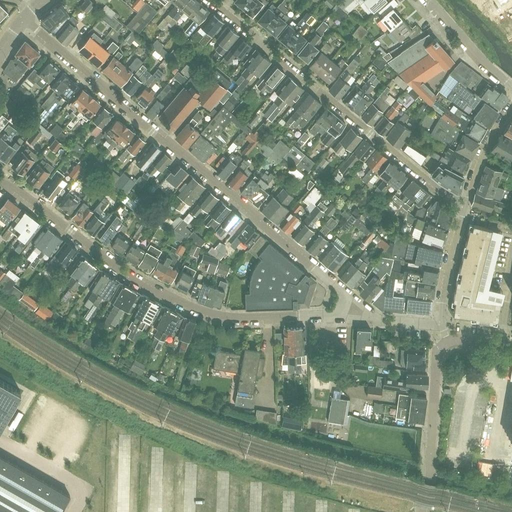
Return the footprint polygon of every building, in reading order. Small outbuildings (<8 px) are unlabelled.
[(85,0),(80,6),(87,12),(94,4),(89,0),(85,0)] [(134,0),(130,6),(138,12),(147,2),(144,0),(134,0)] [(164,4),(167,0),(151,0),(151,1),(160,8),(164,4)] [(189,16),(200,3),(196,0),(186,0),(172,18),(168,22),(167,23),(171,27),(183,12),(189,16)] [(186,0),(170,0),(170,1),(175,5),(168,14),(172,18),(186,0)] [(243,9),(250,0),(236,0),(235,2),(236,2),(235,3),(239,7),(240,6),(243,9)] [(264,0),(250,0),(243,9),(247,12),(246,13),(250,16),(251,15),(252,16),(258,8),(260,11),(267,3),(264,0)] [(331,0),(330,0),(325,0),(324,2),(331,8),(335,3),(331,0)] [(342,0),(337,5),(339,7),(343,10),(353,1),(354,0),(342,0)] [(343,10),(347,13),(361,0),(360,0),(354,0),(353,1),(343,10)] [(363,0),(373,11),(385,0),(363,0)] [(390,30),(402,18),(393,8),(398,3),(395,0),(391,0),(384,7),(379,11),(383,16),(380,18),(390,30)] [(51,31),(57,25),(69,15),(60,2),(40,17),(40,22),(51,31)] [(135,16),(126,26),(137,36),(146,25),(158,11),(147,2),(138,12),(135,16)] [(0,19),(8,11),(0,3),(0,19)] [(200,3),(189,16),(194,20),(184,32),(189,35),(198,24),(209,10),(200,3)] [(266,28),(284,7),(280,4),(276,8),(272,5),(258,21),(259,22),(258,23),(262,26),(263,25),(266,28)] [(105,12),(111,17),(113,15),(115,13),(105,5),(102,9),(105,12)] [(274,34),(275,35),(285,23),(280,19),(288,10),(284,7),(266,28),(270,31),(269,32),(273,36),(274,34)] [(347,13),(343,10),(339,7),(332,16),(341,23),(348,15),(347,13)] [(113,15),(111,17),(105,12),(101,17),(113,26),(118,20),(113,15)] [(224,22),(212,13),(201,26),(207,31),(199,41),(204,46),(224,22)] [(74,26),(78,21),(72,16),(56,35),(67,44),(79,30),(74,26)] [(311,16),(305,22),(286,45),(289,47),(288,48),(293,52),(294,51),(294,52),(304,40),(300,36),(314,19),(311,16)] [(411,38),(423,31),(417,25),(412,29),(402,18),(390,30),(399,41),(407,34),(411,38)] [(162,30),(167,23),(168,22),(164,19),(163,19),(157,26),(162,30)] [(286,45),(305,22),(301,19),(296,25),(291,21),(278,38),(277,40),(281,43),(282,42),(286,45)] [(321,36),(321,35),(329,25),(323,21),(315,31),(307,41),(308,42),(298,53),(300,55),(299,56),(305,60),(306,59),(308,61),(318,49),(313,46),(321,36)] [(359,41),(368,30),(360,24),(352,34),(359,41)] [(215,63),(222,55),(238,35),(228,26),(215,41),(219,45),(216,49),(216,50),(209,58),(215,63)] [(132,31),(125,40),(126,41),(130,44),(133,40),(137,36),(132,31)] [(88,57),(99,44),(103,40),(94,32),(79,49),(84,53),(84,54),(86,56),(87,56),(88,57)] [(444,68),(453,60),(434,39),(433,39),(428,34),(421,39),(421,38),(402,52),(388,62),(391,66),(425,100),(430,105),(436,96),(423,82),(444,67),(444,68)] [(252,46),(241,37),(231,50),(224,58),(231,64),(238,55),(242,59),(252,46)] [(162,47),(164,45),(157,39),(152,45),(159,51),(162,47)] [(98,65),(109,53),(112,55),(119,46),(113,41),(106,50),(99,44),(88,57),(90,58),(90,59),(92,61),(93,62),(98,65)] [(16,81),(40,53),(39,52),(39,51),(36,48),(34,48),(27,42),(24,42),(12,59),(4,71),(16,81)] [(319,74),(331,60),(325,55),(332,47),(326,42),(319,50),(321,52),(310,65),(319,74)] [(376,51),(382,56),(388,53),(381,46),(376,51)] [(162,47),(159,51),(166,58),(170,54),(162,47)] [(170,54),(166,58),(171,62),(179,53),(174,49),(172,52),(170,54)] [(240,84),(263,55),(256,49),(244,63),(248,66),(236,81),(240,84)] [(118,60),(123,54),(118,51),(114,56),(102,69),(107,73),(107,74),(109,76),(110,76),(112,77),(123,64),(118,60)] [(389,52),(388,53),(382,56),(386,61),(392,57),(389,52)] [(240,91),(249,80),(255,73),(259,76),(271,62),(263,55),(240,84),(236,88),(240,91)] [(381,69),(384,65),(387,62),(382,58),(379,55),(373,62),(379,67),(381,69)] [(136,71),(143,62),(137,57),(127,68),(123,64),(112,77),(113,78),(113,79),(115,81),(116,81),(121,85),(134,69),(136,71)] [(331,60),(319,74),(329,82),(340,68),(345,61),(342,58),(337,64),(331,60)] [(170,63),(165,59),(160,64),(165,68),(170,63)] [(350,85),(346,82),(351,76),(349,74),(358,63),(353,59),(344,70),(344,71),(329,89),(339,98),(350,85)] [(48,82),(59,69),(58,68),(57,67),(55,65),(54,65),(48,60),(39,71),(35,68),(28,76),(42,88),(48,81),(48,82)] [(461,61),(454,69),(459,74),(466,65),(461,61)] [(138,79),(147,68),(142,64),(123,87),(132,94),(142,82),(138,79)] [(192,68),(187,64),(181,71),(186,76),(192,68)] [(285,73),(275,65),(258,86),(263,91),(266,88),(270,91),(285,73)] [(466,65),(459,74),(464,77),(471,69),(466,65)] [(150,89),(157,80),(158,81),(164,74),(158,68),(152,75),(139,91),(141,92),(137,97),(140,100),(139,100),(140,101),(140,102),(143,104),(144,104),(145,105),(155,93),(150,89)] [(464,77),(459,74),(454,69),(450,74),(466,86),(470,81),(468,80),(464,77)] [(468,80),(475,72),(471,69),(464,77),(468,80)] [(158,116),(173,129),(199,99),(210,108),(226,89),(231,83),(216,70),(205,84),(193,74),(183,86),(184,86),(158,116)] [(177,71),(173,76),(182,84),(187,78),(183,75),(183,76),(177,71)] [(47,107),(71,79),(67,76),(67,74),(65,73),(63,73),(62,72),(50,85),(55,89),(43,103),(47,107)] [(475,72),(468,80),(470,81),(472,83),(479,74),(475,72)] [(479,74),(472,83),(476,86),(482,77),(479,74)] [(351,108),(376,78),(372,75),(361,89),(356,84),(342,100),(351,108)] [(267,117),(296,83),(289,76),(276,92),(280,95),(264,114),(267,117)] [(372,90),(374,86),(379,81),(376,78),(351,108),(359,115),(377,94),(372,90)] [(402,78),(399,82),(405,88),(409,84),(402,78)] [(68,100),(80,86),(78,85),(78,84),(76,82),(75,83),(71,79),(47,107),(45,109),(49,113),(63,96),(68,100)] [(271,120),(281,108),(287,101),(291,104),(304,89),(296,83),(267,117),(271,120)] [(21,84),(10,97),(14,100),(21,105),(31,93),(28,91),(25,88),(21,84)] [(160,101),(167,93),(172,87),(167,84),(145,110),(153,118),(164,105),(160,101)] [(464,110),(467,105),(477,112),(490,122),(497,111),(486,103),(487,102),(480,97),(479,97),(475,95),(474,96),(458,84),(448,98),(464,110)] [(488,100),(499,109),(507,98),(507,95),(494,86),(493,88),(488,84),(479,96),(480,97),(487,102),(488,100)] [(372,125),(382,112),(389,104),(384,100),(388,95),(386,94),(390,89),(387,86),(380,94),(361,116),(372,125)] [(73,118),(91,96),(87,93),(87,91),(85,89),(83,90),(82,89),(71,102),(69,105),(74,110),(69,115),(73,118)] [(9,97),(0,91),(0,99),(5,103),(9,97)] [(289,126),(292,123),(314,97),(306,91),(293,106),(297,109),(291,116),(290,116),(285,122),(289,126)] [(94,112),(100,104),(99,103),(99,101),(97,100),(96,100),(91,96),(73,118),(68,124),(71,127),(81,116),(86,120),(89,117),(91,115),(92,115),(94,113),(94,112)] [(296,126),(299,123),(303,126),(321,103),(314,97),(292,123),(296,126)] [(13,101),(9,98),(5,103),(16,111),(17,110),(20,107),(13,101)] [(230,101),(229,99),(228,99),(223,105),(224,106),(231,112),(236,106),(230,101)] [(390,120),(398,110),(402,105),(397,100),(385,115),(384,115),(374,127),(383,135),(393,123),(390,120)] [(431,106),(430,105),(425,100),(415,114),(422,119),(431,106)] [(100,128),(113,114),(109,111),(109,109),(105,107),(104,107),(103,106),(92,119),(98,123),(97,125),(100,128)] [(446,108),(441,116),(460,130),(461,129),(479,141),(488,126),(458,106),(453,113),(446,108)] [(322,134),(325,129),(336,116),(327,108),(309,130),(314,135),(318,131),(322,134)] [(49,113),(45,110),(39,117),(43,120),(49,113)] [(398,121),(386,137),(399,147),(399,148),(412,131),(402,125),(409,116),(405,112),(398,121)] [(193,127),(197,122),(202,117),(197,113),(188,123),(176,137),(187,146),(199,132),(193,127)] [(261,115),(257,113),(250,122),(253,125),(261,115)] [(0,127),(2,129),(9,120),(2,115),(0,117),(0,127)] [(35,121),(29,116),(27,119),(36,127),(38,126),(39,124),(35,121)] [(336,116),(325,129),(329,132),(322,141),(327,146),(346,124),(336,116)] [(457,148),(472,156),(478,143),(459,132),(460,130),(441,116),(434,128),(431,134),(443,141),(451,145),(457,148)] [(107,147),(126,125),(121,122),(121,120),(120,118),(118,119),(117,118),(106,131),(103,134),(108,139),(104,144),(107,147)] [(210,122),(188,147),(205,161),(217,148),(220,144),(215,139),(222,132),(221,131),(210,122)] [(511,123),(510,122),(503,132),(511,137),(511,123)] [(17,131),(8,124),(0,134),(0,152),(8,142),(17,131)] [(50,133),(56,138),(63,130),(57,125),(50,133)] [(123,146),(134,133),(133,132),(133,130),(131,128),(130,129),(126,125),(107,147),(111,150),(115,145),(120,149),(123,145),(123,146)] [(43,133),(36,128),(27,139),(34,145),(43,133)] [(362,137),(351,128),(334,149),(338,152),(344,145),(351,150),(362,137)] [(246,155),(256,145),(260,139),(250,131),(246,136),(252,141),(243,152),(246,155)] [(297,140),(301,143),(302,144),(309,136),(304,131),(297,140)] [(103,135),(100,132),(94,140),(97,143),(103,135)] [(492,151),(509,161),(511,155),(511,140),(502,134),(492,151)] [(137,135),(119,157),(123,161),(132,151),(135,154),(145,142),(137,135)] [(0,152),(0,155),(7,161),(24,140),(20,137),(13,146),(8,142),(0,152)] [(49,148),(55,152),(62,143),(57,138),(49,148)] [(288,150),(291,147),(280,138),(276,144),(272,149),(274,150),(282,157),(288,150)] [(272,149),(266,144),(260,139),(256,145),(264,151),(262,154),(267,158),(269,156),(274,150),(272,149)] [(272,149),(276,144),(270,139),(266,144),(272,149)] [(375,148),(364,139),(354,152),(339,169),(345,174),(360,157),(364,160),(375,148)] [(76,140),(69,148),(79,157),(86,148),(76,140)] [(408,141),(402,150),(419,164),(427,153),(408,141)] [(152,143),(136,162),(145,169),(161,150),(152,143)] [(36,157),(30,152),(31,150),(27,147),(22,152),(12,165),(18,169),(17,171),(21,174),(22,173),(23,174),(36,157)] [(367,183),(372,177),(387,158),(377,149),(366,162),(370,166),(361,177),(367,183)] [(283,158),(282,157),(274,150),(269,156),(278,164),(283,158)] [(439,160),(441,162),(447,165),(465,175),(465,174),(470,159),(471,159),(454,150),(449,160),(442,156),(439,160)] [(287,152),(283,157),(294,166),(299,160),(288,152),(287,151),(287,152)] [(172,159),(163,152),(147,171),(152,175),(158,167),(162,171),(172,159)] [(238,154),(237,155),(233,152),(217,171),(225,178),(242,158),(238,154)] [(328,162),(322,157),(312,169),(318,174),(328,162)] [(251,172),(246,168),(250,163),(245,158),(227,180),(237,189),(251,172)] [(37,185),(39,186),(53,167),(42,159),(38,164),(28,177),(33,181),(32,183),(36,186),(37,185)] [(74,180),(79,173),(81,171),(82,169),(87,163),(83,160),(81,159),(68,175),(70,176),(74,180)] [(301,159),(294,167),(304,175),(306,177),(312,169),(301,159)] [(381,189),(398,167),(390,160),(379,174),(384,179),(375,191),(378,193),(381,189)] [(446,167),(447,165),(441,162),(431,174),(439,181),(456,191),(460,190),(464,176),(446,167)] [(100,164),(97,169),(102,174),(106,169),(100,164)] [(189,173),(178,165),(172,172),(171,171),(160,184),(166,189),(168,186),(174,191),(189,173)] [(496,186),(497,186),(500,176),(507,179),(508,174),(502,172),(502,171),(486,165),(480,180),(496,186)] [(294,167),(293,166),(288,172),(299,181),(304,175),(294,167)] [(398,167),(381,189),(384,192),(391,184),(396,188),(407,174),(398,167)] [(53,178),(43,191),(49,195),(49,196),(51,198),(52,197),(54,199),(64,186),(59,182),(64,176),(56,170),(51,176),(53,178)] [(113,185),(120,177),(114,171),(107,180),(113,185)] [(148,176),(146,173),(145,173),(144,172),(143,173),(140,176),(145,181),(148,178),(149,176),(148,176)] [(70,190),(59,204),(63,207),(63,208),(64,210),(67,213),(69,212),(69,213),(79,200),(73,195),(75,193),(72,191),(83,176),(79,173),(74,180),(68,188),(70,190)] [(120,177),(113,185),(124,194),(135,182),(124,173),(120,177)] [(252,178),(240,191),(249,198),(268,176),(265,173),(261,177),(259,179),(254,175),(252,178)] [(268,176),(249,198),(257,206),(269,192),(264,188),(268,184),(268,183),(272,179),(274,176),(270,173),(268,176)] [(176,207),(198,181),(190,175),(176,192),(179,195),(172,204),(176,207)] [(314,181),(320,187),(324,183),(318,177),(314,181)] [(414,189),(419,184),(410,177),(401,189),(406,194),(402,199),(405,201),(410,196),(411,197),(416,191),(414,189)] [(504,188),(497,186),(496,186),(480,180),(476,191),(500,200),(504,188)] [(183,213),(190,204),(205,187),(198,181),(176,207),(183,213)] [(156,188),(151,184),(138,200),(144,205),(154,194),(152,193),(156,188)] [(405,201),(410,206),(411,206),(415,201),(421,206),(430,194),(419,184),(414,189),(416,191),(411,197),(410,196),(405,201)] [(335,197),(341,191),(334,186),(331,189),(329,192),(335,197)] [(323,194),(315,187),(303,200),(308,205),(311,201),(314,204),(323,194)] [(269,215),(288,192),(283,188),(275,197),(271,194),(260,207),(269,215)] [(87,207),(88,205),(90,203),(88,201),(94,193),(89,190),(82,200),(84,202),(73,216),(76,219),(75,219),(77,220),(77,222),(79,223),(81,223),(82,224),(93,211),(87,207)] [(218,199),(208,190),(198,203),(191,212),(196,216),(203,207),(208,211),(218,199)] [(285,206),(293,196),(288,192),(269,215),(278,223),(289,209),(285,206)] [(401,205),(405,201),(402,199),(395,193),(391,198),(401,205)] [(475,193),(472,205),(491,211),(492,207),(501,210),(503,203),(494,200),(495,200),(475,193)] [(345,202),(348,198),(343,194),(340,198),(338,201),(342,204),(344,201),(345,202)] [(138,204),(126,195),(122,201),(134,210),(138,204)] [(0,217),(7,223),(19,207),(18,206),(17,204),(15,203),(13,202),(8,198),(0,208),(0,217)] [(94,234),(95,234),(104,222),(98,217),(100,215),(101,213),(109,202),(104,198),(92,213),(94,214),(85,226),(88,229),(89,231),(92,234),(94,234)] [(384,208),(393,215),(401,205),(391,198),(384,208)] [(215,227),(220,221),(231,209),(221,200),(210,213),(203,222),(208,226),(211,223),(215,227)] [(451,211),(438,200),(438,201),(436,200),(428,210),(423,206),(424,206),(423,206),(422,207),(417,209),(415,215),(432,222),(431,222),(448,228),(452,216),(451,211)] [(333,214),(340,205),(336,201),(328,210),(333,214)] [(401,205),(407,210),(410,206),(405,201),(401,205)] [(294,214),(301,205),(298,203),(280,224),(290,233),(300,220),(294,214)] [(138,205),(135,210),(140,214),(143,209),(138,205)] [(310,228),(324,212),(316,205),(292,234),(303,244),(314,231),(310,228)] [(351,212),(355,215),(359,210),(355,207),(351,212)] [(385,225),(393,215),(384,208),(378,216),(374,220),(385,225)] [(17,235),(32,216),(25,210),(24,210),(23,209),(2,235),(7,239),(12,232),(17,235)] [(243,220),(233,211),(222,225),(216,232),(221,236),(227,229),(232,233),(243,220)] [(364,218),(361,216),(359,219),(363,222),(372,212),(370,211),(364,218)] [(149,212),(144,220),(156,227),(161,220),(149,212)] [(374,220),(378,216),(372,212),(370,215),(365,220),(368,222),(371,224),(374,220)] [(104,229),(110,221),(114,215),(111,213),(109,216),(104,222),(101,227),(104,229)] [(357,219),(351,214),(339,227),(346,233),(357,219)] [(401,231),(411,235),(416,222),(408,214),(404,223),(401,231)] [(113,227),(115,225),(116,224),(120,219),(115,215),(98,236),(102,239),(108,244),(117,231),(113,227)] [(22,249),(42,224),(40,222),(32,216),(17,235),(22,239),(17,246),(22,249)] [(174,229),(182,220),(177,216),(169,226),(174,229)] [(493,229),(500,231),(511,233),(511,224),(489,217),(485,227),(493,229)] [(324,224),(330,229),(335,223),(329,219),(326,222),(324,224)] [(182,220),(174,229),(187,238),(193,232),(187,227),(188,225),(182,220)] [(137,231),(133,237),(137,240),(137,239),(142,233),(147,225),(145,223),(143,222),(142,223),(141,224),(137,231)] [(411,235),(443,246),(447,233),(416,222),(411,235)] [(249,245),(259,233),(248,224),(231,244),(235,247),(242,239),(249,245)] [(323,237),(330,229),(325,224),(306,246),(315,254),(327,240),(323,237)] [(493,229),(485,227),(471,224),(457,280),(453,301),(455,301),(454,311),(456,315),(475,317),(475,320),(497,323),(500,300),(502,292),(489,289),(487,282),(500,231),(493,229)] [(35,256),(54,233),(45,226),(33,242),(37,245),(27,258),(31,262),(35,256)] [(182,239),(184,236),(182,234),(174,229),(173,230),(170,235),(173,237),(180,242),(182,239)] [(376,234),(372,231),(358,246),(362,250),(376,234)] [(34,267),(46,251),(50,255),(62,239),(54,233),(35,256),(31,262),(29,264),(34,267)] [(120,253),(121,254),(130,241),(118,233),(114,239),(115,239),(111,245),(115,248),(114,249),(115,250),(116,251),(118,253),(120,253)] [(258,255),(260,257),(259,259),(257,261),(256,263),(255,265),(253,268),(253,269),(252,271),(251,273),(250,276),(250,278),(249,280),(249,283),(249,285),(248,287),(248,289),(248,291),(245,292),(245,309),(308,307),(317,282),(261,235),(248,250),(250,251),(250,252),(256,257),(258,255)] [(381,239),(377,235),(373,240),(377,243),(381,239)] [(198,239),(195,242),(200,246),(204,241),(205,241),(200,237),(198,239)] [(318,257),(326,264),(333,256),(340,248),(344,244),(335,237),(318,257)] [(77,251),(65,241),(48,263),(55,268),(59,263),(64,267),(68,263),(77,251)] [(136,263),(145,250),(147,247),(139,242),(137,245),(134,243),(126,256),(129,258),(129,259),(136,263)] [(424,246),(419,245),(409,242),(408,246),(390,242),(380,256),(405,260),(405,258),(413,260),(413,259),(421,261),(439,265),(443,250),(424,246)] [(148,270),(149,271),(161,251),(150,244),(139,264),(143,266),(142,267),(144,268),(144,269),(147,271),(148,270)] [(186,247),(180,244),(176,252),(181,255),(186,247)] [(188,254),(194,256),(195,257),(200,248),(193,245),(188,254)] [(161,277),(174,253),(177,249),(172,246),(164,261),(159,258),(152,272),(161,277)] [(215,256),(219,252),(214,247),(210,252),(215,256)] [(223,247),(219,252),(215,256),(219,259),(227,250),(223,247)] [(335,271),(348,255),(340,248),(333,256),(326,264),(335,271)] [(173,266),(179,256),(174,253),(161,277),(170,282),(178,268),(173,266)] [(346,280),(367,255),(364,253),(354,264),(354,265),(349,260),(338,273),(346,280)] [(70,287),(91,261),(88,259),(82,254),(69,271),(73,274),(66,284),(70,287)] [(361,269),(370,258),(367,255),(346,280),(354,287),(365,274),(360,270),(361,269)] [(217,259),(210,257),(208,262),(207,264),(215,266),(216,262),(217,259)] [(376,284),(383,276),(386,272),(389,275),(393,259),(379,257),(370,271),(374,275),(359,292),(369,300),(372,297),(375,299),(383,289),(376,284)] [(401,279),(401,276),(436,282),(439,268),(422,265),(421,272),(403,269),(404,261),(393,259),(389,278),(401,279)] [(86,285),(99,268),(93,263),(91,261),(70,287),(74,290),(82,281),(86,285)] [(230,266),(218,262),(215,273),(226,276),(230,266)] [(186,290),(196,271),(184,265),(181,271),(179,276),(180,277),(176,284),(180,286),(180,287),(186,290)] [(94,301),(110,275),(108,273),(107,274),(101,269),(90,287),(94,290),(89,298),(94,301)] [(3,287),(8,291),(13,285),(16,281),(6,273),(4,275),(0,280),(0,282),(4,285),(3,287)] [(200,282),(203,274),(199,273),(196,281),(191,295),(198,298),(197,299),(205,302),(211,285),(203,282),(203,283),(200,282)] [(103,296),(108,299),(120,281),(113,277),(110,275),(94,301),(84,316),(89,319),(103,296)] [(224,291),(227,283),(220,280),(218,288),(211,285),(205,302),(212,305),(213,303),(220,305),(225,291),(224,291)] [(406,294),(434,298),(435,284),(409,280),(406,294)] [(111,300),(116,303),(104,324),(109,327),(110,323),(112,320),(115,315),(131,288),(121,282),(111,300)] [(387,282),(385,294),(393,295),(395,284),(387,282)] [(8,291),(19,298),(23,292),(13,285),(8,291)] [(131,288),(115,315),(112,320),(110,323),(115,326),(125,308),(130,311),(141,293),(131,288)] [(131,338),(152,299),(149,298),(142,294),(132,313),(137,315),(133,322),(132,321),(128,328),(131,329),(127,336),(131,338)] [(384,295),(383,311),(424,315),(424,314),(425,315),(425,312),(429,313),(430,309),(432,309),(432,307),(433,307),(433,300),(407,298),(407,297),(384,295)] [(34,310),(39,303),(31,297),(26,304),(34,310)] [(152,323),(162,305),(155,301),(152,299),(131,338),(130,339),(135,342),(147,320),(152,323)] [(36,312),(47,320),(53,311),(42,304),(36,312)] [(155,347),(173,311),(171,309),(170,309),(163,306),(154,324),(159,327),(150,344),(155,347)] [(55,311),(52,316),(59,320),(62,315),(55,311)] [(174,334),(183,316),(176,312),(173,311),(155,347),(159,349),(168,332),(174,334)] [(189,340),(196,320),(185,317),(178,336),(184,338),(179,352),(184,354),(189,340)] [(66,325),(63,330),(71,334),(74,329),(66,325)] [(294,370),(296,370),(294,327),(284,328),(285,352),(282,352),(281,364),(294,363),(294,370)] [(301,353),(306,352),(305,327),(294,327),(296,370),(297,369),(297,363),(301,363),(301,353)] [(371,329),(357,328),(356,352),(360,352),(361,344),(372,345),(372,337),(370,337),(371,329)] [(88,336),(84,343),(94,349),(98,341),(88,336)] [(262,376),(265,358),(259,357),(260,350),(244,347),(243,354),(216,350),(213,368),(240,373),(238,388),(235,403),(251,406),(253,391),(256,375),(262,376)] [(401,349),(400,365),(406,366),(424,367),(424,361),(425,350),(408,349),(401,349)] [(369,355),(368,364),(374,365),(378,366),(392,368),(392,361),(379,360),(379,356),(373,356),(369,355)] [(139,362),(135,360),(130,369),(142,374),(147,366),(139,362)] [(368,365),(351,363),(351,369),(355,370),(368,372),(368,365)] [(152,372),(149,378),(155,381),(158,375),(152,372)] [(408,391),(408,387),(412,387),(427,388),(428,375),(406,374),(406,380),(384,377),(383,388),(400,390),(408,391)] [(26,394),(0,379),(0,433),(2,434),(26,394)] [(381,399),(383,388),(369,386),(368,397),(381,399)] [(409,395),(399,393),(397,406),(407,407),(425,409),(426,397),(409,395)] [(294,402),(294,394),(281,394),(281,402),(294,402)] [(344,423),(344,422),(348,399),(332,396),(328,421),(344,423)] [(406,419),(423,421),(425,409),(407,407),(397,406),(396,417),(406,419)] [(281,428),(291,429),(293,419),(283,417),(281,428)] [(0,511),(60,511),(70,495),(0,454),(0,511)]
